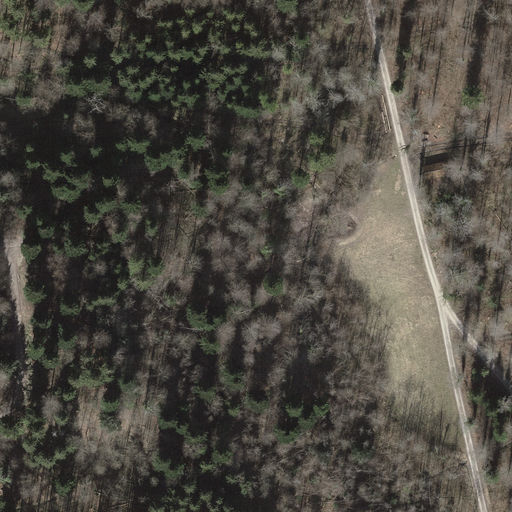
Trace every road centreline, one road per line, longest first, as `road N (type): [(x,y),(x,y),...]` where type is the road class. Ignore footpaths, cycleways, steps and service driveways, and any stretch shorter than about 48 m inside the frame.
road 1 (track): [(440,296),(367,0)]
road 2 (track): [(484,511),(440,296)]
road 3 (track): [(0,416),(20,385),(15,280),(0,244)]
